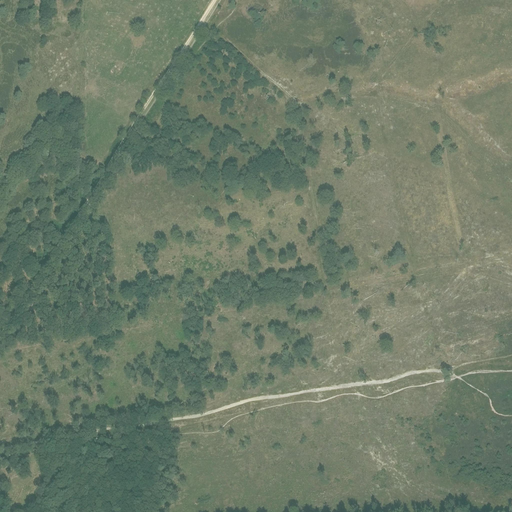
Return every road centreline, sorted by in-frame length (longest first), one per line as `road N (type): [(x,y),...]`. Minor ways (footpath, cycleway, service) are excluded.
road 1 (unknown): [(0,459),(88,439),(211,433),(261,409),(344,394),(376,398),(458,377)]
road 2 (unknown): [(239,0),(196,52),(160,120),(135,143),(0,357)]
road 3 (track): [(215,0),(0,335)]
road 4 (unknown): [(214,29),(299,111)]
